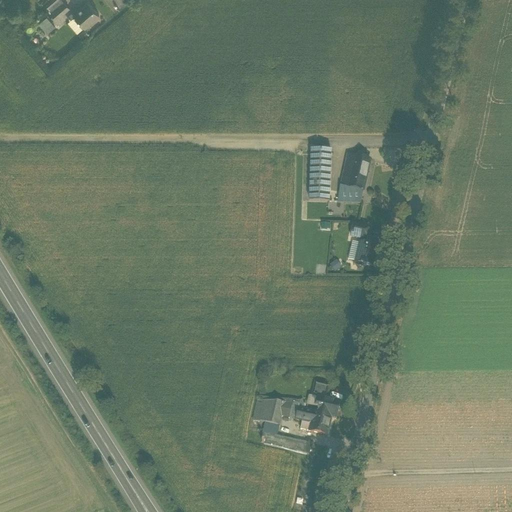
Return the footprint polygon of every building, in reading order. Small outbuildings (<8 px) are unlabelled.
[(64,2),(56,9),(61,14),(69,8),(64,2)] [(99,14),(88,2),(79,9),(78,7),(72,12),(85,27),(99,14)] [(56,9),(51,14),(55,19),(61,14),(56,9)] [(47,17),(39,24),(44,30),(51,23),(47,17)] [(51,23),(44,30),(47,33),(55,27),(51,23)] [(78,31),(81,36),(88,33),(85,28),(78,31)] [(304,155),(217,152),(216,175),(303,177),(304,155)] [(331,154),(311,153),(310,190),(330,193),(331,154)] [(355,158),(348,157),(345,169),(353,170),(355,158)] [(370,162),(355,158),(353,170),(351,180),(343,178),(341,188),(363,193),(370,162)] [(353,170),(345,169),(343,178),(351,180),(353,170)] [(303,180),(216,177),(215,200),(302,203),(303,180)] [(363,193),(341,188),(338,203),(361,204),(363,193)] [(330,193),(310,190),(309,202),(330,202),(330,193)] [(338,203),(307,202),(306,221),(357,223),(361,204),(338,203)] [(302,205),(215,203),(215,221),(302,224),(302,205)] [(368,229),(354,225),(351,238),(365,242),(368,229)] [(379,249),(361,244),(356,264),(357,265),(357,267),(362,268),(363,266),(374,269),(376,259),(378,259),(378,258),(377,258),(379,249)] [(330,388),(315,384),(312,397),(318,398),(319,398),(327,400),(330,388)] [(340,405),(331,403),(330,400),(327,400),(319,398),(318,398),(316,409),(318,410),(320,413),(319,415),(332,418),(331,420),(336,421),(340,405)] [(270,403),(257,402),(252,422),(265,425),(270,403)] [(285,404),(270,403),(265,425),(279,428),(281,418),(285,404)] [(293,405),(285,404),(281,418),(289,420),(290,418),(293,405)] [(299,406),(293,405),(290,418),(296,419),(298,410),(299,406)] [(298,410),(296,419),(295,421),(302,423),(312,425),(310,433),(327,437),(331,420),(332,418),(319,415),(298,410)] [(312,425),(302,423),(300,431),(310,433),(312,425)] [(279,428),(265,425),(263,434),(266,435),(277,437),(279,428)] [(277,437),(266,435),(264,445),(286,451),(289,451),(305,455),(308,444),(277,437)] [(272,511),(286,451),(264,445),(248,511),(272,511)] [(305,455),(289,451),(275,511),(294,511),(308,456),(305,455)]
